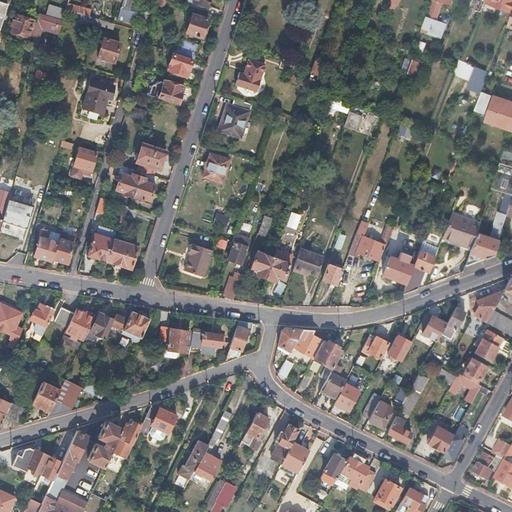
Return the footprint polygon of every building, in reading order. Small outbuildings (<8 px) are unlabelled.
[(89,1),(85,0),(68,0),(66,9),(81,14),(84,15),(89,1)] [(135,23),(138,10),(130,8),(131,0),(122,0),(118,18),(135,23)] [(431,0),(426,15),(422,27),(421,29),(440,36),(445,22),(436,19),(443,1),(451,4),(451,0),(431,0)] [(511,0),(485,0),(485,1),(510,11),(511,5),(511,0)] [(12,22),(10,28),(13,29),(11,34),(20,37),(28,39),(29,36),(32,38),(31,43),(35,45),(43,20),(45,13),(40,12),(36,26),(32,24),(33,21),(17,16),(15,23),(12,22)] [(209,18),(192,12),(185,31),(203,37),(206,27),(209,18)] [(63,19),(45,13),(43,20),(61,26),(63,19)] [(81,14),(80,19),(113,28),(115,23),(113,23),(84,15),(81,14)] [(120,42),(105,38),(99,57),(114,61),(117,52),(120,42)] [(192,61),(172,54),(167,69),(187,75),(189,68),(192,61)] [(420,59),(411,56),(406,71),(415,74),(420,59)] [(242,73),(237,71),(235,78),(233,85),(254,92),(263,63),(247,58),(242,73)] [(461,59),(459,58),(453,72),(470,78),(467,85),(481,90),(489,70),(461,59)] [(294,63),(281,59),(278,67),(291,71),(294,63)] [(114,86),(92,80),(83,108),(103,114),(106,106),(108,98),(110,99),(114,86)] [(180,94),(182,86),(162,80),(162,81),(158,80),(157,81),(155,82),(151,85),(149,85),(146,95),(156,98),(157,96),(177,102),(180,94)] [(490,96),(482,93),(479,100),(487,103),(490,96)] [(497,97),(495,97),(487,121),(488,121),(497,97)] [(511,102),(497,97),(488,121),(511,128),(511,102)] [(230,105),(226,103),(222,117),(217,130),(239,138),(248,111),(249,111),(251,105),(232,99),(230,105)] [(487,103),(479,100),(474,114),(483,116),(487,103)] [(147,113),(132,108),(130,116),(145,121),(147,113)] [(361,116),(348,111),(343,125),(356,130),(361,116)] [(316,140),(326,143),(333,124),(323,121),(316,140)] [(511,128),(488,121),(487,124),(511,131),(511,128)] [(73,143),(62,140),(60,145),(71,149),(73,143)] [(165,150),(141,142),(135,161),(139,163),(137,170),(140,171),(153,175),(155,168),(159,169),(162,160),(165,150)] [(96,152),(79,146),(70,175),(80,178),(82,172),(89,175),(94,159),(96,152)] [(227,159),(208,153),(205,164),(201,176),(206,177),(204,182),(218,186),(227,159)] [(511,166),(500,163),(497,171),(511,175),(511,166)] [(119,173),(120,174),(118,182),(115,190),(123,192),(123,194),(132,197),(139,176),(132,174),(134,169),(121,165),(119,173)] [(140,171),(139,176),(132,197),(138,199),(138,196),(147,199),(149,193),(151,186),(153,187),(156,176),(153,175),(140,171)] [(511,175),(497,171),(491,188),(506,193),(511,195),(511,175)] [(0,204),(0,226),(2,220),(9,198),(11,192),(4,190),(0,204)] [(511,200),(511,195),(506,193),(503,201),(511,204),(511,200)] [(107,200),(99,197),(94,212),(103,215),(107,200)] [(32,205),(9,198),(2,220),(13,224),(25,227),(32,205)] [(129,207),(123,205),(121,212),(134,216),(137,209),(129,207)] [(489,237),(476,232),(471,247),(466,262),(465,265),(494,255),(496,251),(507,215),(498,212),(489,237)] [(479,224),(454,214),(445,237),(471,247),(476,232),(479,224)] [(268,222),(261,220),(256,233),(263,235),(268,222)] [(366,223),(360,221),(355,234),(361,236),(366,223)] [(94,234),(92,233),(85,254),(95,257),(105,261),(113,238),(114,233),(96,227),(94,234)] [(48,230),(41,228),(33,255),(41,258),(50,261),(56,242),(45,239),(48,230)] [(390,230),(386,229),(380,243),(380,245),(382,245),(384,246),(390,230)] [(75,235),(61,231),(52,259),(59,261),(67,263),(75,235)] [(249,237),(236,233),(226,260),(233,262),(239,265),(249,237)] [(434,236),(429,235),(423,249),(428,251),(434,236)] [(380,243),(361,236),(355,252),(366,256),(377,260),(382,245),(380,245),(380,243)] [(136,246),(113,238),(105,261),(117,264),(129,268),(136,246)] [(187,253),(190,253),(187,262),(184,270),(202,276),(211,249),(191,242),(187,253)] [(299,247),(297,253),(291,269),(299,273),(300,270),(307,273),(314,275),(321,255),(299,247)] [(397,257),(390,254),(382,273),(393,278),(405,282),(413,263),(407,261),(410,253),(400,249),(397,257)] [(428,251),(423,249),(406,294),(419,289),(427,270),(432,271),(439,254),(428,251)] [(271,258),(255,252),(249,268),(257,270),(255,276),(259,277),(264,279),(271,258)] [(288,264),(271,258),(264,279),(268,280),(273,282),(275,277),(282,279),(288,264)] [(342,269),(327,264),(321,280),(328,282),(336,285),(342,269)] [(232,278),(228,276),(226,283),(236,287),(241,275),(234,272),(232,278)] [(511,275),(510,277),(503,289),(511,294),(511,293),(511,275)] [(475,296),(470,298),(469,309),(474,310),(473,314),(485,321),(492,310),(502,290),(476,300),(475,296)] [(31,308),(34,310),(30,319),(36,322),(30,334),(31,335),(38,339),(53,308),(48,306),(44,304),(43,305),(39,303),(40,301),(35,299),(31,308)] [(10,308),(0,303),(0,331),(9,335),(8,338),(11,339),(7,346),(12,348),(22,328),(15,325),(21,313),(10,308)] [(66,309),(59,306),(53,320),(66,326),(72,312),(66,309)] [(463,311),(454,306),(445,323),(439,333),(444,336),(450,326),(456,330),(458,326),(456,325),(463,311)] [(74,308),(72,312),(66,326),(59,341),(77,349),(83,335),(86,329),(92,316),(83,312),(74,308)] [(106,311),(99,308),(88,330),(86,329),(83,335),(91,339),(94,334),(102,338),(109,323),(113,315),(106,311)] [(113,315),(109,323),(139,337),(148,318),(129,309),(128,313),(126,316),(115,311),(113,315)] [(485,321),(485,322),(511,337),(511,321),(492,310),(485,321)] [(445,323),(431,315),(421,333),(435,340),(439,333),(445,323)] [(251,323),(236,320),(222,362),(234,358),(237,350),(239,350),(246,329),(249,330),(251,323)] [(284,326),(280,330),(277,345),(289,351),(301,328),(284,326)] [(176,328),(166,327),(164,349),(160,348),(159,353),(161,356),(172,357),(175,355),(175,350),(184,351),(186,329),(176,328)] [(202,328),(191,327),(188,352),(215,355),(219,345),(221,333),(211,332),(202,331),(202,328)] [(311,329),(301,328),(289,351),(282,365),(278,373),(285,377),(296,356),(302,359),(304,355),(310,358),(320,339),(315,336),(309,333),(311,329)] [(371,339),(367,337),(360,350),(367,353),(368,352),(378,357),(386,341),(380,338),(373,335),(371,339)] [(409,342),(396,335),(386,353),(399,360),(409,342)] [(476,344),(478,345),(475,352),(490,360),(497,348),(479,338),(476,344)] [(325,341),(320,339),(310,358),(319,362),(331,341),(328,340),(326,339),(325,341)] [(334,343),(331,341),(319,362),(325,365),(320,375),(326,378),(333,365),(341,350),(336,347),(337,344),(334,343)] [(467,363),(469,364),(462,375),(477,383),(486,367),(469,358),(467,363)] [(186,361),(183,359),(177,372),(180,374),(186,361)] [(273,360),(272,365),(274,371),(278,373),(282,365),(273,360)] [(151,364),(149,367),(143,380),(152,384),(160,368),(151,364)] [(333,365),(326,378),(320,390),(336,398),(345,380),(337,376),(340,368),(333,365)] [(440,367),(436,375),(450,384),(454,376),(442,369),(440,367)] [(460,382),(471,387),(453,419),(460,423),(478,390),(480,385),(477,383),(462,375),(458,373),(454,376),(450,384),(447,389),(454,393),(460,382)] [(308,377),(302,374),(296,384),(302,387),(308,377)] [(389,379),(382,376),(361,414),(368,418),(378,400),(388,381),(389,379)] [(408,391),(402,402),(386,432),(405,442),(410,432),(400,426),(403,420),(404,420),(425,381),(416,376),(408,391)] [(63,378),(58,389),(48,411),(45,417),(69,410),(80,386),(63,378)] [(58,389),(41,380),(31,402),(48,411),(58,389)] [(354,385),(345,380),(336,398),(333,403),(347,410),(358,390),(353,387),(354,385)] [(487,389),(480,385),(478,390),(485,394),(487,389)] [(408,391),(400,387),(394,398),(402,402),(408,391)] [(454,393),(447,389),(419,439),(426,443),(436,426),(454,393)] [(23,406),(10,400),(3,414),(17,420),(23,406)] [(390,407),(378,400),(368,418),(367,420),(381,428),(390,412),(388,411),(390,407)] [(148,405),(142,419),(149,423),(148,424),(151,425),(148,430),(150,436),(155,439),(161,436),(163,431),(166,432),(174,414),(158,407),(157,409),(148,405)] [(224,408),(207,444),(193,470),(211,479),(220,459),(208,453),(216,436),(218,436),(231,411),(224,408)] [(267,417),(255,411),(245,430),(254,434),(249,444),(257,448),(267,428),(263,426),(267,417)] [(130,424),(125,422),(116,441),(126,446),(138,421),(132,419),(130,424)] [(98,444),(93,442),(85,459),(101,466),(119,427),(104,420),(96,437),(100,439),(98,444)] [(283,433),(279,431),(273,442),(278,444),(270,459),(280,464),(291,443),(298,430),(287,424),(283,433)] [(465,429),(458,425),(442,456),(451,461),(466,435),(463,433),(465,429)] [(451,434),(436,426),(426,443),(441,451),(451,434)] [(50,482),(45,493),(40,503),(35,511),(80,511),(85,501),(71,494),(70,496),(58,490),(73,459),(75,460),(87,436),(75,430),(60,462),(51,479),(50,482)] [(511,444),(511,443),(501,437),(493,451),(497,453),(505,457),(506,456),(511,444)] [(207,444),(198,439),(185,465),(183,464),(178,474),(189,479),(193,470),(207,444)] [(19,443),(11,445),(0,468),(0,486),(19,496),(31,470),(32,471),(30,476),(35,479),(38,473),(46,456),(19,443)] [(308,451),(291,443),(280,464),(280,465),(296,473),(308,451)] [(348,455),(345,460),(333,483),(344,489),(347,483),(356,488),(357,486),(367,469),(368,467),(362,464),(365,459),(353,452),(351,457),(348,455)] [(480,463),(478,462),(473,471),(487,479),(492,470),(497,472),(503,460),(505,457),(497,453),(493,460),(486,456),(487,454),(483,452),(482,454),(485,455),(480,463)] [(345,460),(332,453),(323,471),(333,477),(330,483),(329,482),(324,492),(327,494),(333,483),(345,460)] [(60,462),(46,456),(38,473),(51,479),(60,462)] [(511,464),(503,460),(497,472),(494,476),(511,486),(511,464)] [(374,473),(367,469),(357,486),(365,490),(374,473)] [(398,487),(383,479),(374,496),(389,504),(398,487)] [(50,482),(47,480),(41,491),(45,493),(50,482)] [(218,495),(213,493),(207,504),(212,507),(210,511),(211,511),(218,511),(219,510),(222,511),(235,488),(225,483),(218,495)] [(421,494),(407,487),(399,502),(407,506),(404,511),(406,511),(418,511),(422,505),(423,506),(427,499),(427,496),(423,493),(421,494)] [(0,511),(4,511),(12,496),(0,490),(0,511)] [(35,511),(40,503),(27,497),(19,511),(35,511)]
